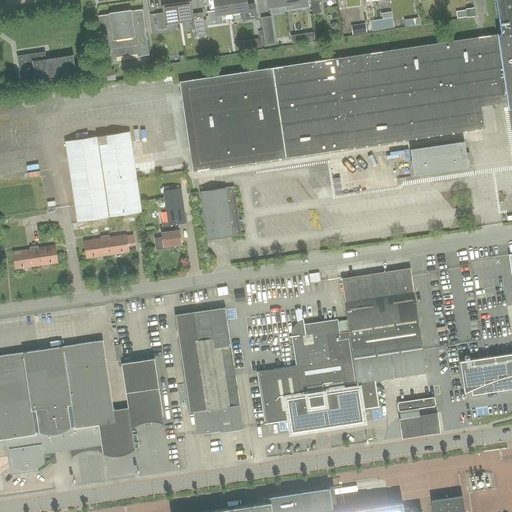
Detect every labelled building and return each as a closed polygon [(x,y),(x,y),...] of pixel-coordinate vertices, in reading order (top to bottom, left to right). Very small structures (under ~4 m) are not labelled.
[(256,70),(180,82),(193,172),(286,158),(485,128),(482,106),(508,103),(511,130),(511,0),(496,0),(501,33),(498,34),(389,50),(372,53),(272,68),(267,69),(256,70)] [(232,13),(230,0),(215,0),(217,15),(232,13)] [(246,6),(245,0),(230,0),(232,13),(242,11),(243,21),(257,19),(255,4),(246,6)] [(283,0),(285,5),(286,11),(309,7),(308,0),(283,0)] [(321,13),(318,0),(316,0),(311,1),(313,15),(321,13)] [(191,1),(177,3),(180,24),(194,22),(196,38),(207,36),(203,12),(193,14),(191,1)] [(180,24),(177,3),(162,5),(163,14),(155,15),(158,31),(166,30),(166,26),(180,24)] [(99,16),(106,63),(117,61),(117,58),(138,55),(138,58),(150,56),(143,9),(131,11),(130,10),(111,13),(111,14),(99,16)] [(261,18),(266,45),(275,44),(271,16),(261,18)] [(393,17),(371,20),(373,31),(394,27),(393,17)] [(293,44),(315,40),(314,32),(291,36),(293,44)] [(260,38),(252,40),(254,48),(262,47),(260,38)] [(36,83),(77,77),(73,54),(46,59),(45,52),(17,56),(22,84),(36,82),(36,83)] [(155,65),(146,67),(147,75),(156,74),(155,65)] [(77,221),(141,212),(130,132),(65,142),(77,221)] [(468,167),(465,141),(410,149),(414,175),(468,167)] [(181,188),(174,189),(173,185),(163,187),(164,191),(168,222),(162,223),(163,233),(162,233),(163,238),(157,239),(156,239),(157,249),(174,247),(173,246),(173,245),(181,243),(179,230),(176,231),(175,224),(186,223),(181,188)] [(208,239),(241,234),(234,186),(201,191),(208,239)] [(135,245),(134,235),(110,239),(109,235),(105,236),(108,254),(128,251),(128,246),(135,245)] [(108,254),(105,236),(101,236),(101,240),(85,242),(87,257),(108,254)] [(37,265),(34,246),(30,247),(30,250),(13,253),(16,268),(37,265)] [(38,246),(34,246),(37,265),(57,262),(55,247),(38,249),(38,246)] [(427,373),(414,292),(412,275),(411,276),(403,269),(342,278),(345,302),(349,331),(340,333),(338,319),(304,324),(304,318),(303,318),(304,327),(298,328),(299,335),(289,336),(289,337),(292,337),(296,366),(257,372),(265,423),(289,419),(291,430),(362,419),(361,408),(379,406),(375,381),(426,373),(427,373)] [(319,272),(309,273),(310,282),(320,280),(319,272)] [(236,302),(246,300),(245,293),(235,294),(236,302)] [(240,405),(229,335),(225,307),(175,315),(190,412),(195,412),(198,434),(220,431),(220,432),(242,429),(239,405),(240,405)] [(138,440),(137,434),(133,433),(132,429),(135,427),(136,427),(138,425),(141,424),(143,423),(144,423),(144,426),(152,425),(151,422),(155,422),(156,422),(158,423),(161,423),(163,424),(164,424),(164,425),(165,425),(155,358),(122,363),(128,408),(113,410),(106,363),(107,363),(104,347),(104,346),(103,340),(0,355),(0,439),(8,439),(9,449),(7,449),(7,450),(10,449),(12,468),(16,469),(20,470),(23,470),(27,470),(31,469),(34,469),(34,471),(35,471),(34,468),(38,467),(39,466),(41,465),(43,463),(45,463),(43,451),(70,447),(71,451),(70,451),(71,460),(72,460),(72,459),(73,457),(74,457),(76,456),(78,454),(80,454),(83,453),(87,452),(89,452),(91,452),(93,452),(96,452),(98,452),(100,453),(103,454),(103,455),(104,455),(104,454),(105,455),(107,455),(109,456),(111,456),(114,456),(117,456),(119,456),(122,456),(123,456),(126,455),(129,453),(132,452),(134,450),(135,450),(135,447),(139,448),(138,443),(134,442),(134,439),(138,440)] [(117,361),(123,360),(121,344),(114,345),(117,361)] [(511,350),(461,359),(460,359),(465,392),(470,387),(473,395),(511,389),(511,350)] [(434,398),(398,403),(399,411),(435,406),(434,398)] [(415,409),(399,411),(396,412),(400,439),(437,433),(434,414),(416,417),(415,409)] [(464,511),(462,496),(431,500),(431,501),(432,511),(403,511),(402,502),(335,511),(332,511),(329,488),(313,490),(308,491),(290,493),(286,494),(273,496),(269,497),(270,502),(204,511),(464,511)]
